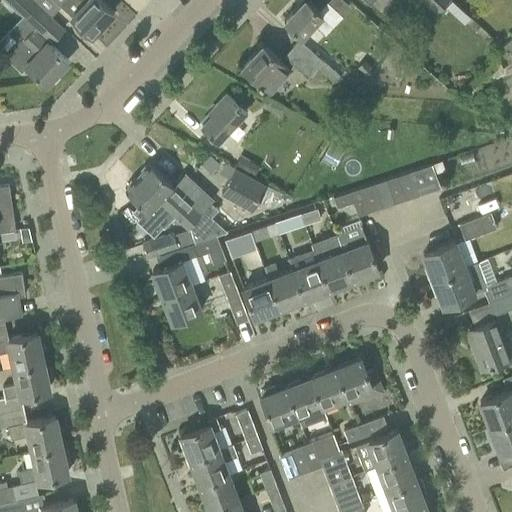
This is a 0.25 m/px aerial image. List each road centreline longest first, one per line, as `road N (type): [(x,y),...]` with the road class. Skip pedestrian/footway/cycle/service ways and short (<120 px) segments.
road 1 (unclassified): [(100,416),(369,314),(385,319)]
road 2 (unclassified): [(100,416),(44,135)]
road 3 (unclassified): [(385,319),(403,333),(473,511)]
road 4 (unclassified): [(44,135),(105,98),(202,0)]
road 5 (unclassified): [(385,319),(401,244),(431,197)]
